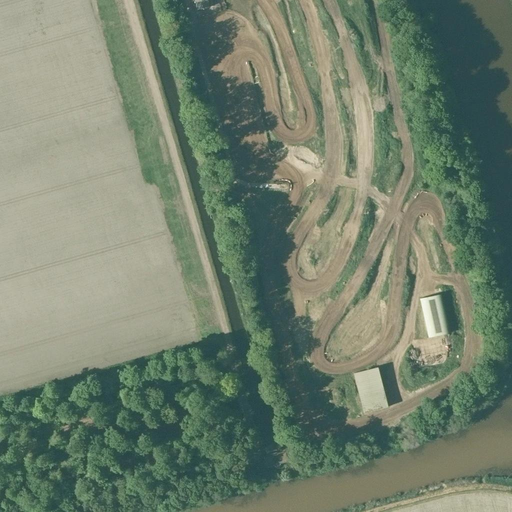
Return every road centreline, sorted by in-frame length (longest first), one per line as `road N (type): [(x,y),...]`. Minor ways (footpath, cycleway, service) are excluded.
road 1 (track): [(126,0),(262,458)]
road 2 (track): [(223,42),(245,69),(278,169),(390,169)]
road 3 (track): [(326,121),(380,129),(424,275),(459,280)]
road 4 (track): [(187,0),(236,179),(261,183),(283,171)]
